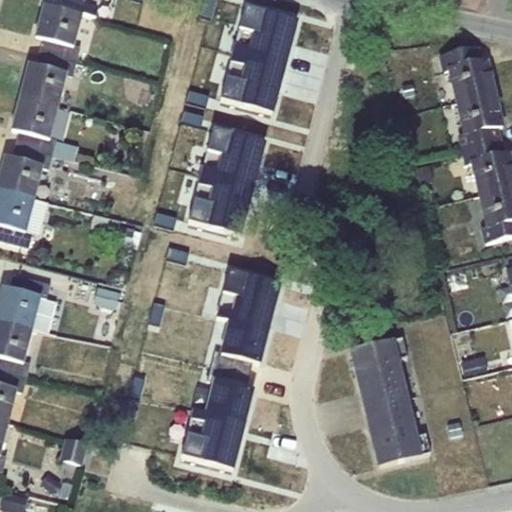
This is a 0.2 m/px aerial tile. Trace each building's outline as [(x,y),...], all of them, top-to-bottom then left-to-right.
[(100,0),(45,0),(44,7),(83,17),(95,20),(100,0)] [(83,17),(44,7),(44,9),(44,10),(37,38),(36,38),(35,40),(42,42),(39,55),(77,65),(81,50),(75,48),(83,17)] [(296,22),(245,9),(232,56),(284,69),(296,22)] [(476,50),(439,59),(443,77),(449,76),(456,106),(494,96),(485,62),(480,64),(476,50)] [(77,65),(39,55),(36,68),(29,67),(28,69),(29,69),(21,98),(21,97),(20,100),(59,110),(67,79),(73,81),(77,65)] [(271,116),(284,69),(232,56),(220,102),(271,116)] [(502,130),(494,96),(456,106),(462,134),(457,136),(461,153),(499,144),(496,131),(502,130)] [(59,110),(20,100),(20,102),(13,131),(12,131),(12,133),(19,135),(16,148),(53,157),(57,142),(51,141),(59,110)] [(264,145),(212,131),(200,178),(252,191),(264,145)] [(57,142),(53,157),(76,163),(80,148),(57,142)] [(502,157),(499,144),(461,153),(464,169),(470,167),(477,198),(511,190),(511,172),(508,155),(502,157)] [(49,173),(53,157),(16,148),(12,161),(5,159),(4,161),(5,161),(0,180),(0,192),(36,202),(44,172),(49,173)] [(252,191),(200,178),(188,225),(239,238),(252,191)] [(511,190),(477,198),(484,228),(480,229),(484,247),(511,240),(511,190)] [(48,205),(36,202),(0,192),(0,243),(29,251),(33,236),(39,238),(48,205)] [(140,235),(119,230),(120,223),(94,216),(90,231),(107,237),(117,238),(115,249),(131,252),(131,251),(136,252),(140,235)] [(268,332),(280,286),(228,273),(217,319),(268,332)] [(135,275),(129,301),(140,304),(143,295),(146,296),(150,278),(135,275)] [(51,288),(13,278),(10,292),(3,290),(2,292),(0,301),(0,324),(33,333),(48,336),(56,305),(47,303),(51,288)] [(98,289),(93,306),(116,313),(120,295),(98,289)] [(268,332),(217,319),(216,320),(230,324),(222,354),(215,353),(211,368),(249,377),(253,365),(259,366),(268,332)] [(24,364),(33,333),(0,324),(0,373),(27,381),(31,366),(24,364)] [(351,358),(352,358),(364,409),(364,411),(409,400),(399,363),(407,361),(402,341),(350,353),(351,358)] [(485,359),(461,364),(464,379),(488,373),(485,359)] [(135,363),(120,360),(116,376),(131,380),(135,363)] [(249,377),(211,368),(207,383),(214,385),(206,415),(193,412),(192,412),(244,426),(252,391),(246,390),(249,377)] [(23,396),(27,381),(0,373),(0,423),(9,425),(17,395),(23,396)] [(409,400),(364,411),(364,413),(365,413),(377,464),(378,469),(430,457),(425,437),(418,439),(409,400)] [(244,426),(192,412),(181,459),(232,472),(244,426)] [(1,457),(9,425),(0,423),(0,473),(3,474),(7,459),(1,457)] [(85,448),(65,442),(60,462),(80,467),(85,448)] [(23,511),(27,499),(5,494),(0,511),(4,511),(23,511)]
